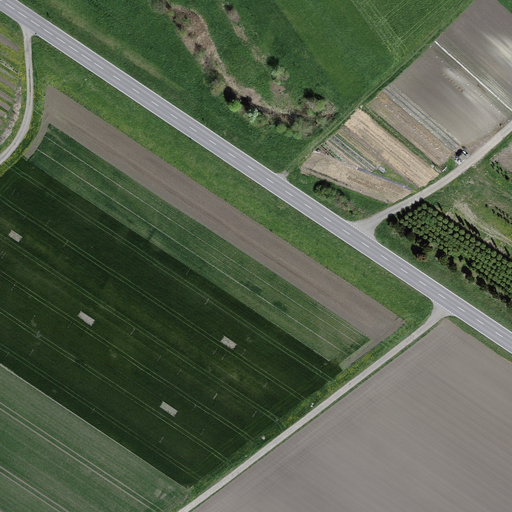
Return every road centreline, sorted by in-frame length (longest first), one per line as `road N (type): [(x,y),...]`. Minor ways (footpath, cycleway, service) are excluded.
road 1 (primary): [(511,344),(0,1)]
road 2 (track): [(453,305),(190,511)]
road 3 (track): [(274,184),(469,0)]
road 4 (track): [(511,127),(468,167),(350,235)]
road 5 (track): [(0,162),(24,132),(32,102),(28,20)]
